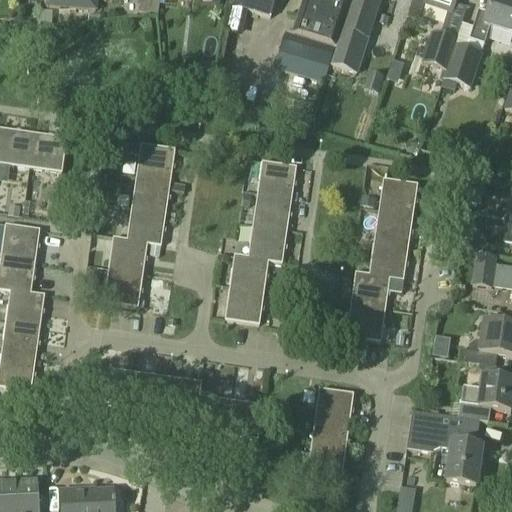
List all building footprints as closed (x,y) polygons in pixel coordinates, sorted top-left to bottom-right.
[(45,0),(45,11),(97,14),(97,0),(45,0)] [(242,0),(239,10),(269,19),(275,0),(242,0)] [(337,49),(352,0),(305,0),(293,36),(286,33),(274,72),(324,87),(330,69),(337,49)] [(352,0),(337,49),(330,69),(356,77),(363,54),(367,43),(368,44),(381,3),(380,3),(380,0),(352,0)] [(425,0),(423,8),(453,17),(458,0),(425,0)] [(469,45),(485,49),(491,31),(511,37),(511,0),(493,0),(488,18),(479,15),(469,45)] [(380,17),(377,25),(386,28),(389,19),(380,17)] [(447,74),(455,51),(457,44),(434,36),(424,66),(447,74)] [(455,51),(447,74),(443,85),(470,94),(481,60),(455,51)] [(380,80),(368,76),(362,93),(375,98),(380,80)] [(0,167),(30,172),(34,138),(3,133),(0,152),(0,167)] [(66,142),(34,138),(30,172),(61,176),(66,142)] [(136,181),(171,186),(175,153),(141,148),(136,181)] [(257,199),(292,204),(296,171),(262,166),(257,199)] [(132,213),(166,218),(171,186),(136,181),(132,213)] [(378,216),(413,221),(417,188),(383,183),(378,216)] [(171,186),(170,195),(183,197),(185,188),(171,186)] [(252,230),(287,235),(292,204),(257,199),(252,230)] [(468,206),(456,205),(454,221),(465,222),(468,206)] [(132,213),(127,243),(127,244),(147,247),(147,248),(162,250),(166,218),(132,213)] [(374,247),(408,252),(413,221),(378,216),(374,247)] [(1,261),(35,265),(39,234),(6,229),(1,261)] [(252,230),(248,261),(248,262),(269,265),(269,266),(282,268),(287,235),(252,230)] [(143,279),(147,248),(147,247),(127,244),(127,243),(113,241),(108,274),(143,279)] [(374,247),(369,278),(369,279),(390,282),(390,283),(404,285),(405,276),(408,252),(374,247)] [(150,249),(148,259),(159,260),(160,250),(150,249)] [(264,297),(269,266),(269,265),(248,262),(248,261),(235,259),(230,292),(264,297)] [(477,260),(472,289),(492,292),(492,289),(511,292),(511,271),(495,269),(495,263),(477,260)] [(11,294),(44,299),(46,287),(32,285),(35,265),(1,261),(0,268),(0,293),(11,295),(11,294)] [(108,274),(104,307),(138,311),(145,312),(146,306),(139,305),(143,279),(108,274)] [(351,292),(352,276),(340,275),(339,292),(351,292)] [(369,279),(369,278),(355,276),(351,309),(386,314),(390,283),(390,282),(369,279)] [(230,292),(225,324),(260,329),(264,297),(230,292)] [(6,326),(40,331),(44,299),(11,294),(11,295),(6,326)] [(386,314),(351,309),(346,341),(381,346),(386,314)] [(2,358),(35,363),(40,331),(6,326),(2,358)] [(511,330),(483,326),(478,355),(462,353),(461,364),(493,369),(495,359),(511,361),(511,330)] [(2,358),(0,368),(0,390),(31,395),(35,363),(2,358)] [(460,408),(458,422),(479,425),(488,427),(490,413),(511,415),(511,407),(511,385),(494,383),(496,371),(483,369),(480,393),(463,391),(460,408)] [(132,411),(137,377),(105,372),(99,406),(132,411)] [(192,373),(191,381),(200,382),(201,374),(192,373)] [(164,416),(169,381),(137,377),(132,411),(164,416)] [(198,400),(199,400),(201,386),(169,381),(164,416),(195,420),(198,400)] [(314,426),(349,430),(353,398),(319,393),(314,426)] [(230,404),(199,400),(198,400),(195,420),(193,434),(225,439),(230,404)] [(263,409),(230,404),(225,439),(258,443),(263,409)] [(458,422),(438,419),(438,420),(412,416),(407,453),(433,457),(434,451),(450,453),(445,487),(476,491),(481,451),(476,450),(479,425),(458,422)] [(310,457),(344,462),(349,430),(314,426),(310,457)] [(310,457),(305,489),(340,494),(344,462),(310,457)] [(0,511),(37,511),(36,484),(0,486),(0,511)] [(86,494),(61,495),(61,511),(113,511),(113,494),(86,496),(86,494)] [(397,503),(395,511),(412,511),(413,505),(397,503)]
